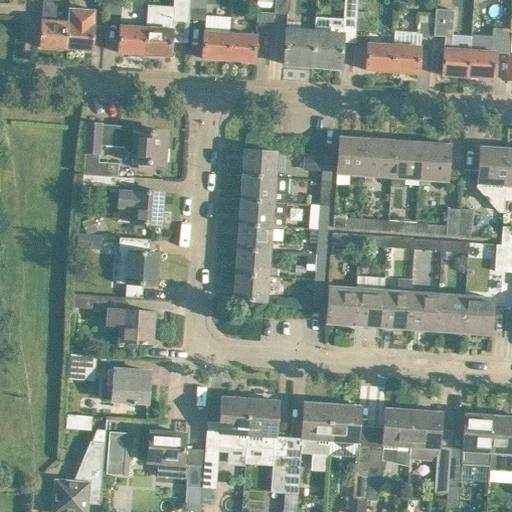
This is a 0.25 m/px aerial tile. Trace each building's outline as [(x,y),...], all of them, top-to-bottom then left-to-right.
[(53,5),(53,0),(42,0),(39,47),(65,49),(68,9),(69,6),(53,5)] [(146,27),(144,54),(170,56),(171,36),(172,29),(173,18),(188,20),(189,8),(189,0),(174,0),(173,7),(147,5),(145,27),(146,27)] [(189,8),(188,20),(205,21),(206,0),(191,0),(191,8),(189,8)] [(287,14),(288,0),(275,0),(274,13),(287,14)] [(356,0),(345,0),(344,18),(357,19),(357,18),(356,18),(356,0)] [(122,4),(105,3),(104,14),(121,15),(122,4)] [(433,14),(432,36),(448,37),(450,10),(433,8),(433,14)] [(68,9),(65,49),(92,51),(95,11),(68,9)] [(357,18),(371,19),(371,11),(357,10),(357,18)] [(273,14),(256,12),(255,24),(272,26),(273,14)] [(416,33),(420,34),(420,35),(432,36),(433,14),(418,13),(416,33)] [(357,18),(357,19),(356,30),(372,31),(373,19),(371,19),(357,18)] [(285,30),(284,44),(283,64),(311,66),(314,32),(300,31),(300,22),(286,21),(285,30)] [(314,32),(311,66),(340,68),(344,26),(329,25),(329,33),(314,32)] [(119,26),(119,33),(117,53),(144,54),(146,27),(145,27),(119,26)] [(494,79),(496,53),(508,54),(509,53),(509,41),(509,32),(509,29),(492,28),(492,36),(470,35),(470,50),(468,77),(494,79)] [(203,31),(203,38),(201,58),(227,60),(229,33),(203,31)] [(229,33),(227,60),(254,62),(256,35),(229,33)] [(367,43),(367,50),(365,70),(391,72),(393,45),(367,43)] [(393,45),(391,72),(418,74),(420,47),(393,45)] [(470,50),(443,48),(441,76),(468,77),(470,50)] [(86,124),(86,127),(83,175),(111,177),(111,170),(103,161),(98,162),(99,144),(134,146),(133,163),(163,165),(166,133),(136,131),(137,128),(100,126),(100,125),(86,124)] [(336,173),(356,175),(364,175),(367,139),(339,137),(336,173)] [(367,139),(364,175),(391,177),(394,141),(367,139)] [(394,141),(391,177),(391,186),(402,187),(403,178),(418,179),(421,143),(394,141)] [(421,143),(418,179),(446,181),(449,145),(421,143)] [(480,147),(477,187),(485,196),(499,211),(503,211),(504,199),(507,149),(480,147)] [(244,150),(242,175),(274,177),(276,152),(244,150)] [(322,155),(320,180),(330,181),(332,156),(322,155)] [(303,171),(319,171),(320,158),(303,157),(303,171)] [(111,177),(83,175),(82,188),(110,190),(111,177)] [(240,200),(285,203),(286,203),(288,178),(274,177),(242,175),(240,200)] [(320,180),(319,205),(328,206),(330,181),(320,180)] [(130,222),(139,223),(159,224),(162,192),(142,191),(132,190),(132,193),(119,192),(118,206),(131,207),(130,222)] [(240,200),(239,224),(271,227),(284,228),(285,203),(240,200)] [(319,205),(317,230),(326,231),(328,206),(319,205)] [(426,225),(426,234),(458,236),(459,209),(447,208),(446,226),(426,225)] [(459,209),(458,236),(470,237),(472,210),(459,209)] [(344,228),(345,218),(345,216),(333,216),(332,227),(344,228)] [(81,222),(85,233),(96,230),(92,218),(81,222)] [(345,218),(344,228),(372,230),(372,219),(345,218)] [(399,232),(399,221),(386,220),(385,231),(399,232)] [(399,221),(399,232),(426,234),(426,225),(426,223),(399,221)] [(239,224),(237,249),(269,252),(271,227),(239,224)] [(317,230),(315,255),(325,256),(326,231),(317,230)] [(331,244),(351,245),(359,246),(360,235),(332,233),(331,244)] [(77,235),(76,247),(99,249),(100,237),(77,235)] [(360,235),(359,246),(386,248),(387,237),(360,235)] [(501,245),(508,245),(511,245),(511,235),(501,235),(501,245)] [(387,237),(386,248),(413,249),(414,239),(387,237)] [(414,239),(413,249),(440,251),(441,241),(414,239)] [(441,241),(440,251),(467,253),(468,243),(441,241)] [(508,245),(501,245),(496,244),(494,271),(506,272),(508,245)] [(237,249),(235,274),(267,277),(269,252),(237,249)] [(126,284),(135,284),(155,286),(157,253),(128,251),(126,284)] [(315,255),(313,280),(323,281),(325,256),(315,255)] [(267,277),(235,274),(233,299),(266,302),(267,277)] [(356,289),(354,325),(381,327),(383,291),(384,277),(357,276),(356,289)] [(383,291),(381,327),(408,329),(411,293),(411,279),(398,278),(397,292),(383,291)] [(313,280),(312,305),(321,305),(323,281),(313,280)] [(326,323),(354,325),(356,289),(328,287),(326,323)] [(411,293),(408,329),(435,331),(438,295),(411,293)] [(73,294),(72,308),(107,310),(106,325),(119,326),(118,341),(140,342),(140,344),(144,344),(144,343),(151,343),(153,312),(120,310),(121,297),(73,294)] [(438,295),(435,331),(462,333),(465,297),(438,295)] [(465,297),(462,333),(490,335),(492,299),(465,297)] [(70,354),(68,367),(95,369),(96,356),(70,354)] [(149,372),(129,370),(107,369),(106,385),(112,386),(111,401),(132,402),(132,404),(136,404),(136,403),(146,403),(149,372)] [(247,448),(249,399),(221,397),(219,433),(219,447),(247,449),(247,448)] [(256,446),(274,446),(277,401),(249,399),(247,448),(254,448),(256,446)] [(303,403),(301,438),(300,452),(328,454),(329,440),(331,405),(303,403)] [(331,405),(329,440),(357,442),(359,407),(331,405)] [(368,462),(367,474),(380,475),(381,459),(407,465),(408,459),(408,458),(409,458),(410,446),(412,410),(385,408),(382,448),(369,448),(368,462)] [(408,458),(408,459),(435,461),(433,491),(446,492),(445,507),(449,449),(438,448),(440,412),(412,410),(410,446),(409,458),(408,458)] [(65,427),(89,428),(90,414),(65,413),(65,427)] [(449,449),(445,507),(457,508),(461,462),(488,464),(488,470),(489,451),(492,416),(464,414),(462,450),(449,449)] [(489,451),(488,470),(511,472),(511,417),(492,416),(489,451)] [(95,427),(90,441),(91,441),(104,442),(105,428),(95,427)] [(149,432),(147,462),(158,462),(157,477),(186,479),(186,487),(185,504),(200,505),(201,487),(202,464),(183,463),(185,434),(149,432)] [(86,511),(87,504),(101,505),(105,442),(104,442),(91,441),(74,482),(56,481),(56,491),(52,491),(51,504),(55,504),(54,511),(86,511)] [(202,464),(201,487),(216,488),(218,451),(203,450),(202,464)] [(273,456),(270,492),(269,504),(283,505),(286,456),(273,456)] [(286,456),(283,505),(282,511),(292,511),(293,494),(297,494),(300,457),(286,456)] [(367,474),(368,462),(355,461),(352,498),(357,499),(356,511),(364,511),(366,489),(367,474)]
